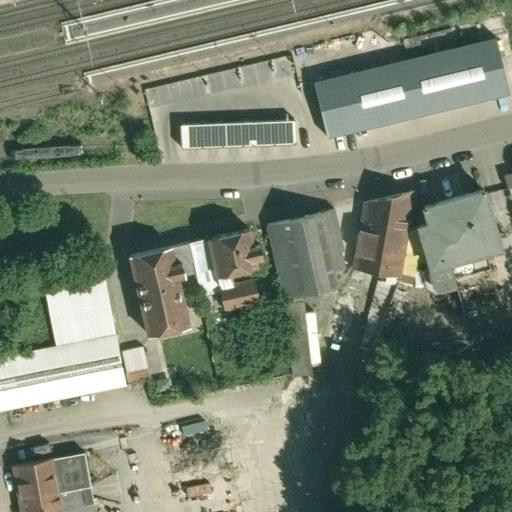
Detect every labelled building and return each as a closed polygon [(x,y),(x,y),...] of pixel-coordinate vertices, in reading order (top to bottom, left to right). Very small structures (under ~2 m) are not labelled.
[(507,91),(494,36),(314,80),(327,135),(507,91)] [(292,116),(178,121),(179,144),(293,139),(292,116)] [(499,245),(483,177),(419,192),(423,212),(414,214),(416,223),(406,226),(413,188),(361,199),(347,270),(395,279),(410,282),(414,265),(425,263),(431,285),(453,280),(448,257),(499,245)] [(327,206),(262,222),(282,300),(334,287),(330,273),(343,270),(327,206)] [(204,236),(212,271),(262,260),(256,233),(250,234),(247,221),(203,231),(204,236)] [(204,236),(171,243),(179,277),(192,274),(197,296),(217,292),(216,285),(212,271),(204,236)] [(170,237),(124,247),(142,326),(188,316),(179,277),(171,243),(170,237)] [(117,351),(101,274),(39,287),(51,343),(8,352),(0,353),(0,419),(7,418),(5,410),(147,380),(140,346),(117,351)] [(251,277),(216,285),(217,292),(225,325),(247,320),(244,305),(257,302),(251,277)] [(92,511),(80,448),(8,462),(17,511),(92,511)]
